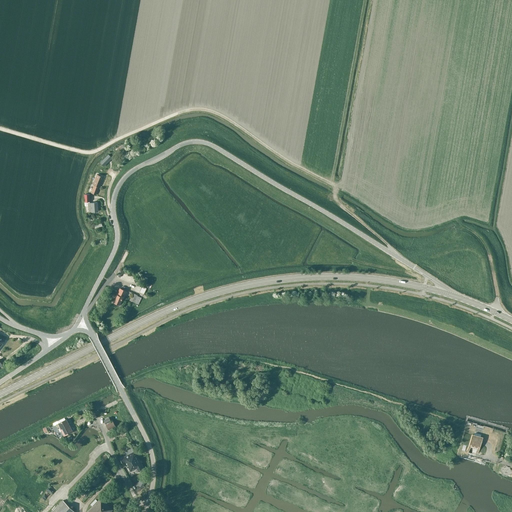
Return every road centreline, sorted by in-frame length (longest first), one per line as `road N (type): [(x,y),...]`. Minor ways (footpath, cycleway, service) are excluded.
road 1 (tertiary): [(82,322),(114,249),(116,189),(127,173),(195,141),(345,224),(446,293)]
road 2 (primary): [(0,394),(176,306),(241,286),(352,277),(446,293)]
road 3 (tertiary): [(146,511),(149,446),(82,322)]
